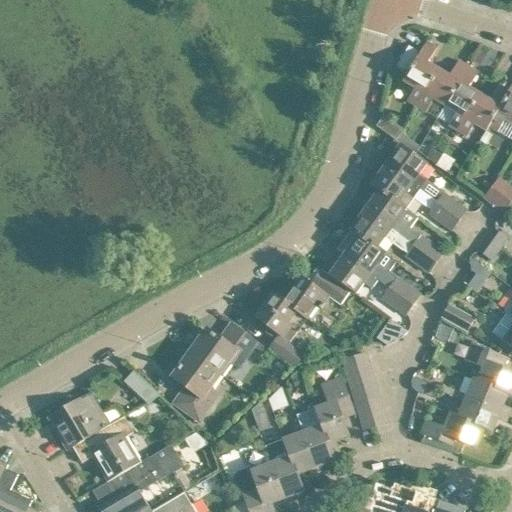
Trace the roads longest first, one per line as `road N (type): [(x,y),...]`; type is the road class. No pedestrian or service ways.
road 1 (unclassified): [(0,408),(290,241),(321,212),(382,0)]
road 2 (residential): [(315,511),(369,459),(403,456),(511,493)]
road 3 (residential): [(391,0),(511,34)]
